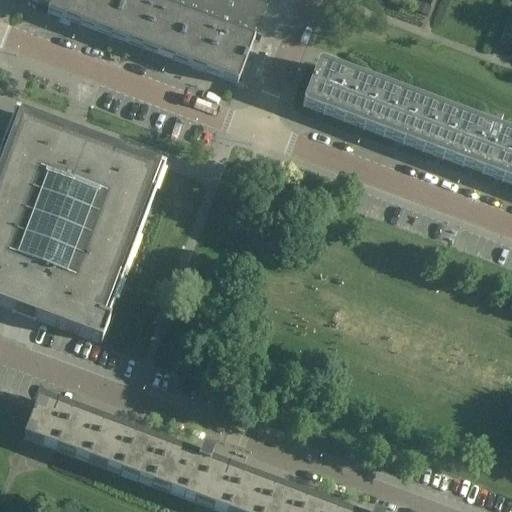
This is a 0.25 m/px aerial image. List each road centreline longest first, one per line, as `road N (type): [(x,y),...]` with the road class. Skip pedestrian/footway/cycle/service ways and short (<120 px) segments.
road 1 (residential): [(418,511),(0,353)]
road 2 (residential): [(263,136),(0,38)]
road 3 (residential): [(511,228),(263,136)]
road 4 (residential): [(263,136),(312,0)]
